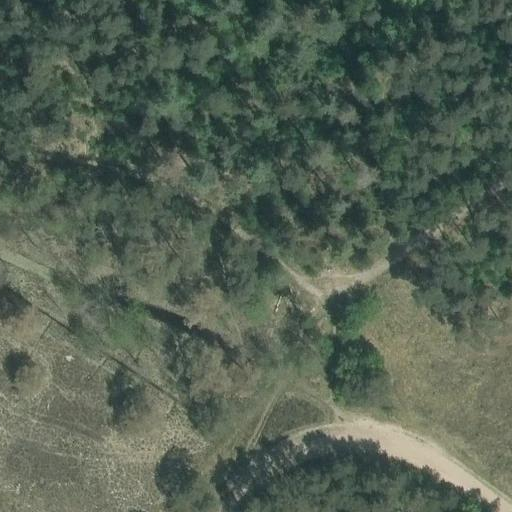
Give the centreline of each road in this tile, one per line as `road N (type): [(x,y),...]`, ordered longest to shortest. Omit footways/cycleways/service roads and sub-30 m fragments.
road 1 (track): [(338,317),(171,188),(0,148)]
road 2 (unknown): [(505,511),(424,456),(335,440),(283,456),(234,491),(225,511)]
road 3 (track): [(511,174),(338,317)]
